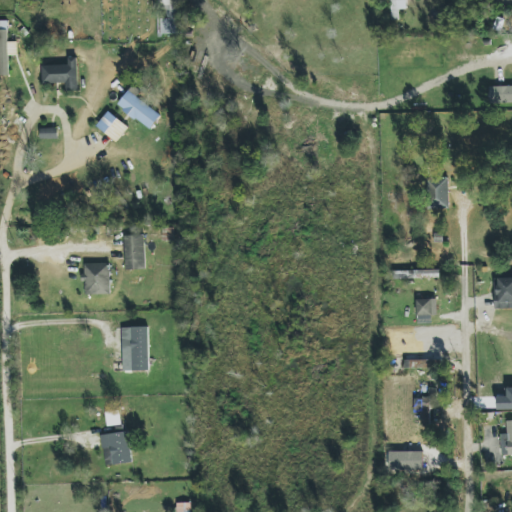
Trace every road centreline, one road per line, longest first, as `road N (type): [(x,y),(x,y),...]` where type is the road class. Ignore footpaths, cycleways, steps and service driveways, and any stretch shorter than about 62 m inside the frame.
road 1 (residential): [(13,511),(4,234),(19,149)]
road 2 (residential): [(482,511),(471,257)]
road 3 (residential): [(12,182),(68,163),(63,118),(47,109),(32,119),(19,149)]
